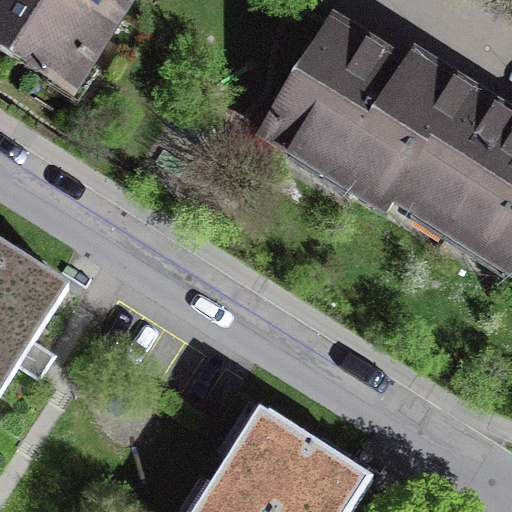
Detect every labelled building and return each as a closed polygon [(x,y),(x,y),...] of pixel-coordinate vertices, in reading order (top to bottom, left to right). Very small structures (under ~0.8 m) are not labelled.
[(126,0),(0,0),(0,49),(68,92),(126,0)] [(449,234),(511,133),(511,124),(465,95),(413,62),(405,74),(334,29),(266,136),(387,213),(395,200),(449,234)] [(511,133),(449,234),(511,273),(511,133)] [(0,396),(26,356),(68,290),(0,247),(0,396)] [(353,511),(372,484),(269,418),(208,511),(353,511)]
